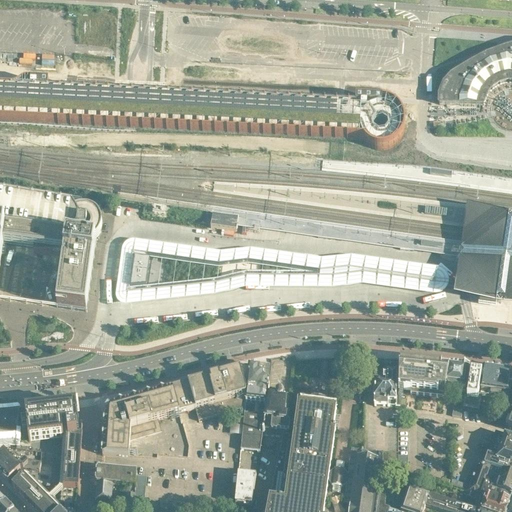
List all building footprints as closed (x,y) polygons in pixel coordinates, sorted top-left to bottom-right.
[(165,67),(165,74),(188,77),(232,84),(234,72),(240,25),(168,15),(166,38),(166,55),(165,67)] [(505,83),(508,82),(511,82),(511,47),(505,50),(487,56),(470,65),(451,77),(443,86),(440,96),(439,97),(439,103),(439,105),(476,106),(483,106),(484,105),(485,101),(485,100),(487,97),(489,93),(490,93),(492,90),(496,87),(500,85),(504,84),(505,83)] [(0,122),(119,129),(363,141),(365,143),(367,145),(371,147),(375,149),(379,150),(381,150),(385,150),(390,149),(394,147),(397,144),(400,141),(402,138),(404,134),(405,129),(405,125),(404,120),(403,116),(401,112),(398,108),(394,106),(390,104),(386,102),(384,102),(383,102),(356,100),(356,101),(355,108),(349,107),(346,107),(338,107),(207,100),(204,100),(157,98),(157,97),(120,95),(120,96),(113,95),(110,95),(106,95),(103,95),(49,92),(49,85),(31,84),(27,84),(25,84),(23,85),(22,86),(20,87),(19,88),(17,89),(16,90),(14,90),(12,90),(0,89),(0,122)] [(0,268),(2,253),(3,252),(3,251),(4,251),(4,250),(3,249),(3,248),(3,245),(64,253),(64,257),(63,257),(63,258),(62,258),(62,259),(62,260),(63,260),(63,261),(57,308),(87,312),(95,252),(96,243),(96,242),(94,242),(96,241),(97,239),(99,238),(100,236),(101,234),(101,232),(102,232),(107,233),(108,227),(103,226),(102,226),(102,225),(102,224),(102,223),(102,222),(101,221),(101,220),(100,219),(100,217),(99,216),(98,214),(97,213),(96,212),(94,211),(93,210),(91,209),(90,209),(88,208),(87,208),(62,204),(0,193),(0,268)] [(511,213),(466,207),(460,250),(459,260),(454,299),(476,302),(511,307),(511,213)] [(213,212),(211,228),(237,232),(237,226),(238,216),(213,212)] [(135,258),(130,288),(146,287),(150,260),(135,258)] [(399,363),(399,375),(398,389),(398,390),(444,395),(445,395),(446,388),(449,366),(441,366),(441,364),(400,359),(400,363),(399,363)] [(449,366),(446,388),(456,390),(456,392),(466,394),(470,368),(450,365),(449,366)] [(244,409),(242,427),(242,435),(240,450),(259,453),(261,436),(268,393),(269,383),(267,380),(264,380),(265,374),(259,374),(260,369),(249,368),(249,370),(244,409)] [(466,394),(464,407),(478,410),(481,395),(504,398),(502,418),(511,419),(511,373),(501,372),(494,371),(484,370),(470,368),(466,394)] [(198,422),(244,409),(249,370),(245,370),(241,371),(240,370),(188,385),(195,410),(198,422)] [(397,375),(397,373),(388,373),(388,377),(375,376),(375,381),(374,381),(374,406),(397,406),(399,406),(399,400),(398,400),(398,397),(396,397),(396,389),(398,389),(399,375),(397,375)] [(178,387),(173,389),(165,391),(165,390),(162,391),(157,392),(158,393),(151,395),(151,394),(143,396),(144,397),(138,399),(137,398),(130,400),(130,401),(124,403),(123,402),(116,404),(109,406),(105,411),(105,412),(104,418),(104,426),(104,433),(103,433),(103,441),(103,447),(102,447),(102,455),(103,455),(129,457),(130,436),(152,430),(150,422),(185,413),(195,410),(188,385),(187,385),(178,387)] [(265,435),(265,436),(266,436),(267,437),(268,437),(269,437),(270,437),(271,437),(272,437),(273,437),(280,437),(279,443),(277,443),(276,449),(280,450),(283,433),(286,433),(287,431),(289,431),(290,423),(288,423),(289,415),(286,415),(288,400),(281,399),(282,399),(282,398),(283,397),(283,396),(282,395),(282,394),(279,393),(278,394),(277,394),(275,391),(270,391),(268,393),(261,436),(263,437),(265,435)] [(279,452),(270,500),(267,511),(323,511),(328,482),(329,474),(335,429),(333,429),(336,413),(337,414),(338,411),(336,411),(336,408),(325,407),(326,404),(313,402),(312,405),(301,403),(301,405),(299,404),(285,502),(280,501),(287,453),(279,452)] [(23,476),(12,487),(25,499),(27,501),(26,501),(37,511),(59,511),(61,511),(60,511),(62,509),(58,506),(52,500),(63,490),(63,488),(78,489),(79,489),(82,446),(83,435),(82,435),(80,436),(78,414),(79,414),(79,408),(78,406),(28,412),(28,413),(19,414),(17,434),(28,433),(29,443),(31,443),(62,439),(63,439),(59,488),(50,497),(26,473),(23,476)] [(454,409),(452,417),(461,418),(462,411),(454,409)] [(0,443),(16,443),(17,434),(19,414),(0,415),(0,443)] [(232,434),(242,435),(242,427),(233,426),(232,434)] [(485,465),(490,467),(511,474),(511,437),(506,436),(505,437),(496,434),(485,465)] [(334,470),(329,474),(328,482),(332,488),(333,488),(332,494),(340,495),(341,489),(342,489),(346,485),(344,505),(350,506),(349,511),(388,511),(390,508),(385,507),(385,481),(382,480),(382,452),(367,452),(352,450),(348,476),(348,475),(348,476),(344,472),(344,471),(343,471),(344,467),(343,467),(343,465),(337,464),(337,466),(336,466),(336,470),(334,470)] [(4,452),(0,455),(0,474),(8,483),(21,471),(40,474),(41,465),(35,464),(24,462),(24,463),(15,453),(10,458),(4,452)] [(479,463),(468,493),(478,494),(481,494),(490,467),(485,465),(479,463)] [(510,499),(511,494),(511,474),(490,467),(481,494),(500,497),(500,496),(510,499)] [(137,472),(102,469),(97,468),(96,482),(113,484),(136,487),(137,472)] [(255,476),(237,474),(234,504),(251,506),(255,476)] [(451,488),(460,490),(462,484),(452,480),(451,488)] [(96,482),(94,501),(96,504),(122,506),(122,502),(111,501),(113,484),(96,482)] [(423,511),(425,507),(426,508),(439,511),(478,511),(475,511),(409,489),(401,511),(423,511)] [(123,492),(122,502),(122,506),(134,508),(135,494),(123,492)] [(480,496),(475,511),(478,511),(505,511),(509,502),(501,499),(498,498),(498,499),(493,498),(480,496)] [(13,511),(15,511),(5,502),(0,507),(0,511),(13,511)]
